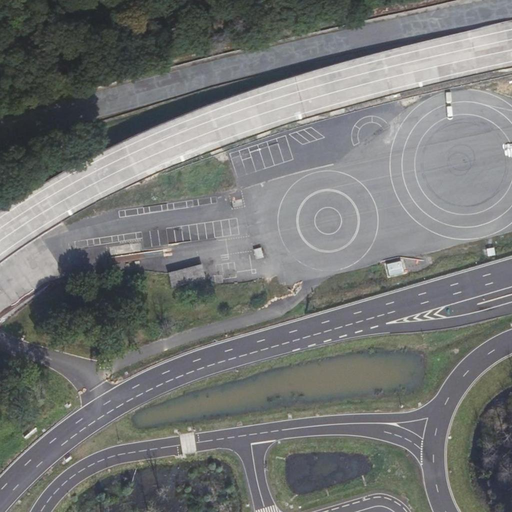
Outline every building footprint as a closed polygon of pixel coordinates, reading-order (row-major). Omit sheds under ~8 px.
[(143,231),(145,245),(189,241),(187,226),(143,231)] [(492,248),(486,250),(488,258),(494,256),(492,248)] [(421,264),(419,257),(406,261),(408,268),(421,264)] [(404,259),(386,263),(389,276),(407,272),(404,259)] [(168,273),(171,288),(204,279),(200,265),(168,273)]
